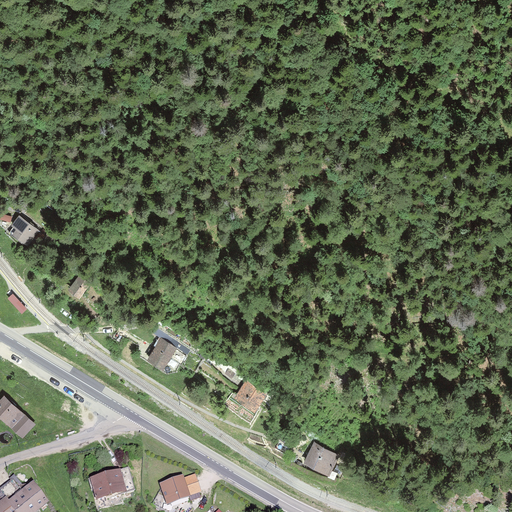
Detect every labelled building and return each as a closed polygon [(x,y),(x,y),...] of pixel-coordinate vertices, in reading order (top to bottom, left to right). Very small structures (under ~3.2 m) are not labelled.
[(36,232),(21,221),(16,228),(20,231),(16,237),(27,245),(36,232)] [(83,295),(93,280),(79,272),(70,287),(83,295)] [(150,362),(162,370),(175,347),(163,340),(150,362)] [(248,382),(237,398),(252,408),(263,392),(248,382)] [(0,399),(0,416),(15,431),(27,418),(4,396),(0,399)] [(314,444),(306,461),(328,472),(336,455),(314,444)] [(88,477),(96,505),(133,494),(125,466),(88,477)] [(160,485),(166,508),(205,497),(199,475),(160,485)] [(0,503),(0,511),(41,511),(50,506),(32,481),(0,503)]
